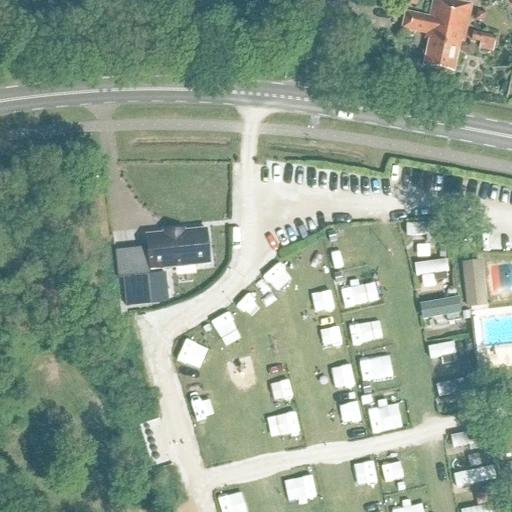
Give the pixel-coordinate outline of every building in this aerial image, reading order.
[(373,0),(358,0),(357,7),(371,9),(373,0)] [(404,13),(401,30),(429,36),(422,66),(452,72),(458,44),(462,45),(470,6),(440,0),(430,0),(427,18),(404,13)] [(477,51),(491,53),(494,38),(472,33),(469,43),(478,44),(477,51)] [(403,239),(420,239),(419,220),(402,221),(403,239)] [(169,235),(144,237),(148,271),(208,265),(204,231),(182,233),(182,231),(169,232),(169,235)] [(411,282),(445,280),(443,258),(410,260),(411,282)] [(476,260),(460,262),(464,306),(480,305),(476,260)] [(487,298),(508,295),(505,274),(484,278),(487,298)] [(148,277),(121,279),(124,307),(151,305),(148,277)] [(450,293),(415,302),(421,325),(456,315),(450,293)] [(446,337),(446,350),(470,350),(470,336),(446,337)] [(320,348),(327,367),(346,360),(339,341),(320,348)] [(441,341),(422,345),(426,361),(445,356),(441,341)] [(511,349),(498,350),(498,361),(511,361),(511,349)] [(435,407),(447,406),(445,381),(433,382),(435,407)] [(445,434),(449,451),(468,446),(464,429),(445,434)] [(449,472),(453,490),(476,485),(472,467),(449,472)] [(493,511),(494,504),(468,503),(467,511),(493,511)]
